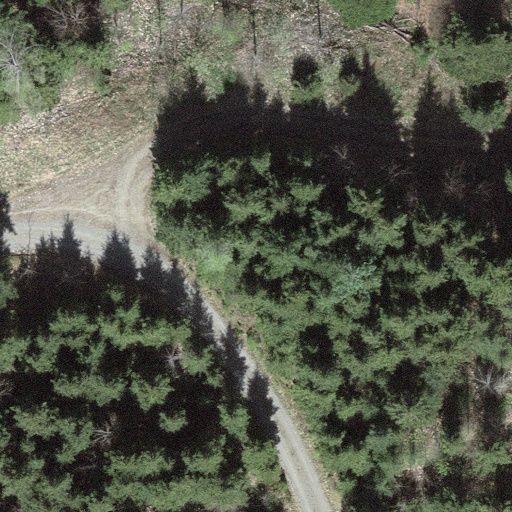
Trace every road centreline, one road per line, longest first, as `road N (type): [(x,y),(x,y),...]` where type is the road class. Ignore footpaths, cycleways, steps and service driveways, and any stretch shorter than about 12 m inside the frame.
road 1 (track): [(321,511),(274,404),(177,274),(132,237),(80,219),(0,228)]
road 2 (track): [(80,219),(157,139),(258,105),(511,126)]
